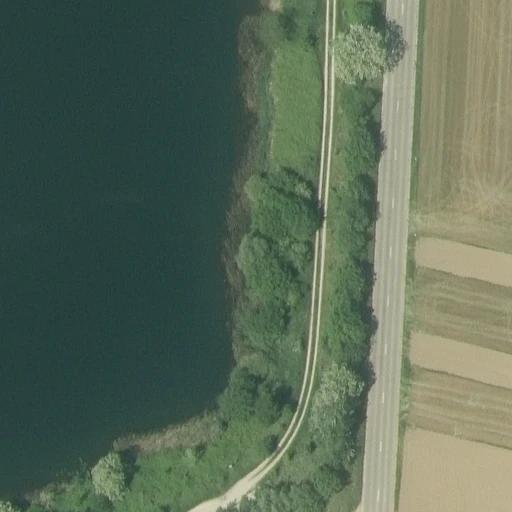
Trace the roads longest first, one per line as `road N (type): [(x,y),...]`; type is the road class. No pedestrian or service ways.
road 1 (track): [(211,511),(275,459),(297,408),(309,342),(328,0)]
road 2 (tertiary): [(376,511),(401,0)]
